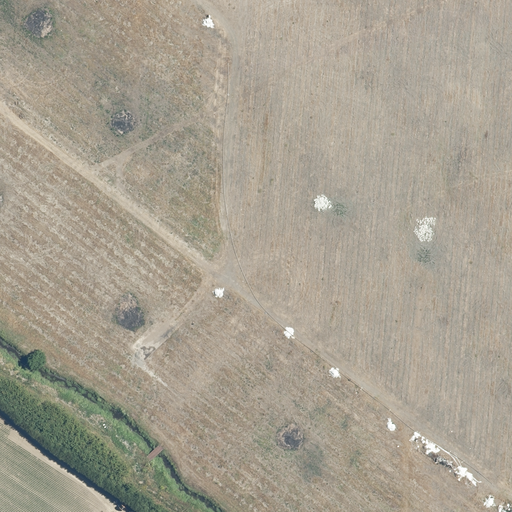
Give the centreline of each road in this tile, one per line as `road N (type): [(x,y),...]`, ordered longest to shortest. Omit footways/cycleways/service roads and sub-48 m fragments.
road 1 (unknown): [(188,140),(183,203),(190,233),(425,485),(445,488),(511,432)]
road 2 (unknown): [(0,126),(84,138),(279,142),(320,134),(483,0)]
road 3 (unknown): [(218,0),(511,374)]
road 4 (unknown): [(133,139),(123,83),(57,0)]
